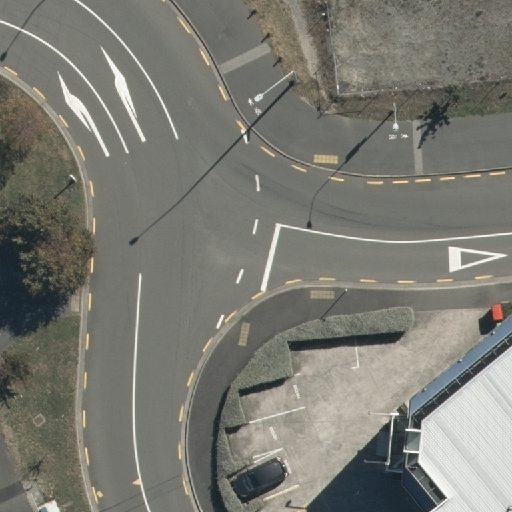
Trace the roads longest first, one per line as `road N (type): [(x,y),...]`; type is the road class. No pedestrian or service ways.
road 1 (unclassified): [(174,205),(384,242),(511,232)]
road 2 (unclassified): [(149,511),(134,446),(137,307),(174,205)]
road 3 (unclassified): [(174,205),(176,146),(167,114),(123,41),(75,0)]
